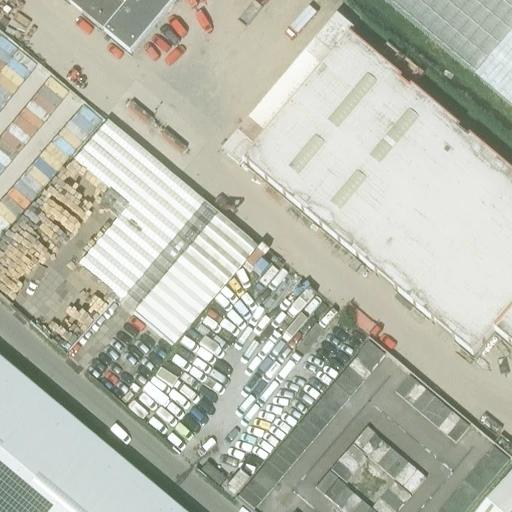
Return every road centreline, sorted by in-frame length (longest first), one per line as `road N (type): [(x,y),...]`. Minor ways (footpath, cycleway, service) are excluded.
road 1 (unknown): [(44,0),(511,408)]
road 2 (unclassified): [(223,511),(0,321)]
